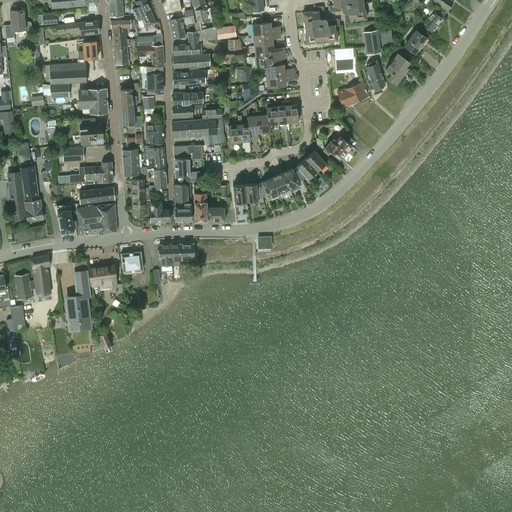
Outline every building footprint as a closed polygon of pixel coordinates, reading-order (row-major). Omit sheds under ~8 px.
[(50,0),(52,9),(84,6),(85,6),(84,0),(50,0)] [(84,0),(85,6),(88,6),(89,11),(96,10),(95,5),(97,5),(96,0),(84,0)] [(108,0),(109,5),(109,15),(122,15),(121,0),(108,0)] [(132,9),(134,15),(136,20),(141,18),(145,27),(156,23),(146,0),(138,0),(134,2),(136,7),(132,9)] [(180,9),(178,0),(166,0),(168,11),(180,9)] [(191,0),(197,22),(194,22),(197,30),(199,40),(217,39),(214,26),(202,29),(200,21),(207,20),(204,7),(199,8),(198,4),(205,2),(204,0),(191,0)] [(331,0),(332,5),(328,5),(329,12),(342,11),(344,12),(345,25),(352,24),(352,20),(366,18),(363,0),(331,0)] [(432,0),(434,1),(433,2),(446,11),(454,1),(451,0),(432,0)] [(324,19),(323,6),(316,6),(316,10),(302,12),(306,44),(337,40),(336,26),(340,25),(339,18),(326,20),(324,19)] [(169,21),(172,39),(184,37),(182,25),(194,23),(193,16),(192,9),(184,11),(185,16),(186,15),(186,17),(181,18),(181,19),(169,21)] [(5,39),(14,38),(13,33),(30,31),(31,29),(30,24),(29,23),(25,23),(24,10),(9,12),(11,25),(4,26),(5,39)] [(251,17),(252,23),(253,34),(280,31),(279,26),(270,27),(270,21),(259,22),(259,16),(265,16),(264,10),(255,11),(256,17),(251,17)] [(430,33),(442,19),(433,12),(422,26),(430,33)] [(57,23),(56,13),(41,15),(42,25),(57,23)] [(112,28),(113,46),(125,45),(125,42),(126,42),(126,39),(125,39),(124,28),(134,27),(134,19),(130,19),(129,18),(109,19),(110,28),(112,28)] [(80,35),(99,33),(97,21),(70,24),(71,30),(79,29),(80,35)] [(218,39),(236,36),(234,25),(216,28),(218,39)] [(381,52),(378,29),(363,31),(366,54),(381,52)] [(379,31),(381,44),(392,42),(390,29),(379,31)] [(187,33),(187,45),(172,45),(172,55),(194,54),(197,54),(197,44),(196,31),(187,33)] [(253,34),(254,45),(272,43),(272,38),(280,37),(280,31),(253,34)] [(415,54),(419,49),(426,38),(416,31),(404,47),(415,54)] [(161,34),(137,35),(138,45),(156,45),(161,45),(161,44),(161,34)] [(227,40),(229,50),(242,49),(239,38),(227,40)] [(81,63),(49,66),(48,64),(42,65),(43,76),(45,76),(45,82),(50,81),(50,84),(67,83),(86,81),(84,63),(83,63),(83,59),(96,58),(96,50),(98,50),(97,43),(95,43),(95,42),(82,43),(82,53),(78,53),(79,59),(80,59),(81,63)] [(254,45),(255,56),(282,53),(281,47),(273,48),(272,43),(254,45)] [(113,46),(115,65),(127,64),(125,45),(113,46)] [(156,45),(138,45),(138,47),(138,54),(138,56),(146,56),(146,54),(151,54),(151,66),(163,66),(164,66),(163,45),(161,45),(156,45)] [(336,68),(354,67),(352,48),(334,49),(336,68)] [(242,50),(222,52),(222,57),(234,56),(234,58),(242,57),(242,50)] [(256,67),(265,66),(275,65),(275,64),(274,60),(283,59),(282,53),(255,56),(256,67)] [(172,57),(173,68),(209,66),(208,54),(172,57)] [(391,74),(388,78),(397,84),(407,69),(405,67),(409,62),(397,54),(385,70),(391,74)] [(372,89),(385,85),(376,60),(370,62),(371,64),(366,66),(368,73),(367,75),(368,79),(370,79),(372,85),(371,85),(372,89)] [(265,66),(266,76),(293,73),(292,68),(284,69),(283,63),(275,64),(275,65),(265,66)] [(151,66),(140,67),(140,77),(146,77),(146,90),(163,90),(163,66),(151,66)] [(173,72),(173,84),(204,83),(203,70),(173,72)] [(294,79),(293,73),(266,76),(267,87),(286,85),(285,80),(294,79)] [(231,84),(247,84),(250,84),(250,83),(255,82),(254,74),(249,74),(249,75),(231,77),(231,84)] [(340,100),(340,99),(343,107),(353,103),(368,96),(362,81),(347,88),(344,89),(337,91),(340,100)] [(68,97),(67,83),(50,84),(51,98),(68,97)] [(257,83),(250,83),(250,84),(247,84),(229,85),(230,91),(247,90),(248,95),(257,94),(257,83)] [(89,113),(107,112),(105,88),(79,90),(80,108),(89,107),(89,113)] [(120,90),(121,107),(133,106),(132,104),(136,103),(136,95),(132,96),(131,89),(120,90)] [(0,109),(10,108),(8,90),(0,91),(1,99),(0,99),(0,109)] [(172,93),(172,105),(202,103),(201,92),(172,93)] [(142,96),(143,109),(154,108),(153,96),(142,96)] [(290,100),(286,101),(288,122),(298,121),(296,104),(290,105),(290,100)] [(282,106),(276,106),(278,123),(288,122),(286,101),(281,101),(282,106)] [(265,103),(267,114),(268,124),(278,123),(276,106),(270,107),(270,102),(265,103)] [(172,107),(173,118),(192,117),(191,109),(194,109),(200,108),(201,107),(201,104),(191,104),(191,105),(172,107)] [(121,107),(123,125),(134,124),(133,106),(121,107)] [(202,119),(221,117),(220,109),(201,110),(202,119)] [(14,128),(12,110),(0,111),(0,118),(2,119),(3,129),(14,128)] [(261,110),(257,111),(259,132),(269,131),(268,124),(267,114),(261,115),(261,110)] [(247,116),(247,123),(248,123),(249,133),(259,132),(257,111),(252,111),(253,116),(247,116)] [(171,122),(172,138),(212,135),(212,144),(224,142),(222,119),(214,119),(171,122)] [(242,119),(237,120),(240,141),(250,140),(249,133),(248,123),(247,123),(242,124),(242,119)] [(240,141),(237,120),(233,120),(234,125),(228,125),(229,142),(240,141)] [(79,125),(80,135),(81,144),(83,144),(102,142),(101,123),(79,125)] [(146,143),(163,143),(163,123),(146,123),(146,135),(147,135),(147,137),(146,137),(146,143)] [(325,148),(333,155),(335,152),(341,157),(351,145),(340,136),(334,143),(331,140),(325,148)] [(30,159),(29,148),(28,148),(28,144),(17,145),(18,161),(30,159)] [(202,158),(201,144),(174,145),(174,158),(187,157),(187,159),(188,159),(202,158)] [(144,146),(145,157),(154,156),(154,157),(164,156),(163,147),(153,148),(153,145),(144,146)] [(63,161),(84,160),(83,147),(62,148),(63,161)] [(121,150),(122,163),(123,175),(138,175),(136,149),(121,150)] [(305,158),(316,171),(326,163),(314,150),(305,158)] [(165,166),(164,156),(154,157),(154,156),(145,157),(145,159),(148,159),(149,165),(154,165),(155,167),(165,166)] [(174,158),(175,177),(189,176),(188,159),(187,159),(187,157),(174,158)] [(295,167),(302,179),(306,176),(308,178),(316,171),(305,158),(296,165),(297,166),(295,167)] [(102,181),(112,181),(110,161),(101,161),(101,166),(83,167),(84,174),(73,175),(74,182),(102,180),(102,181)] [(38,199),(36,187),(34,174),(33,166),(20,167),(25,201),(24,201),(25,210),(26,221),(43,218),(40,199),(38,199)] [(282,172),(289,189),(299,184),(298,181),(302,179),(295,167),(292,169),(292,168),(282,172)] [(155,188),(166,187),(165,168),(153,169),(155,188)] [(13,219),(24,218),(19,179),(21,179),(20,171),(7,173),(13,219)] [(271,177),(278,193),(289,189),(282,172),(271,177)] [(258,183),(262,197),(267,195),(268,198),(278,193),(271,177),(261,181),(261,182),(258,183)] [(317,181),(323,188),(327,185),(321,178),(317,181)] [(131,180),(132,199),(149,198),(149,187),(145,187),(145,179),(142,179),(131,180)] [(244,184),(246,202),(258,201),(257,198),(262,197),(258,183),(256,184),(256,183),(244,184)] [(174,201),(187,201),(187,193),(190,193),(190,184),(173,184),(174,201)] [(193,185),(194,221),(207,220),(206,201),(205,201),(205,192),(204,184),(193,185)] [(232,185),(234,203),(246,202),(244,184),(232,185)] [(227,197),(227,185),(219,185),(219,189),(218,189),(218,195),(220,195),(220,197),(227,197)] [(80,204),(113,200),(112,187),(79,191),(80,204)] [(133,216),(148,215),(150,215),(149,202),(146,202),(146,200),(150,200),(149,198),(132,199),(133,216)] [(150,210),(150,218),(150,222),(168,221),(168,209),(161,210),(160,201),(150,202),(151,210),(150,210)] [(175,221),(191,221),(190,202),(177,203),(177,207),(174,207),(175,221)] [(77,208),(79,225),(80,228),(80,230),(84,229),(85,235),(98,234),(116,231),(114,203),(96,205),(77,208)] [(208,221),(224,221),(224,207),(208,207),(208,221)] [(57,211),(61,234),(74,232),(70,209),(57,211)] [(257,236),(258,247),(271,247),(270,236),(257,236)] [(171,251),(172,264),(172,259),(179,259),(179,243),(159,244),(159,252),(171,251)] [(179,243),(179,259),(193,259),(193,243),(179,243)] [(142,268),(140,256),(140,251),(121,253),(123,271),(142,268)] [(160,271),(161,281),(165,281),(164,271),(172,270),(172,264),(171,251),(159,252),(160,271)] [(47,265),(49,264),(48,254),(47,254),(31,257),(33,267),(33,273),(34,280),(28,281),(27,274),(15,275),(19,298),(31,296),(30,289),(35,288),(36,294),(50,292),(47,265)] [(73,262),(77,295),(73,296),(73,300),(66,301),(68,321),(77,320),(77,321),(80,321),(80,320),(89,319),(88,312),(89,312),(90,313),(89,300),(88,300),(87,301),(86,295),(91,294),(86,261),(73,262)] [(113,264),(89,268),(91,286),(97,285),(97,284),(99,284),(100,288),(116,285),(113,264)] [(14,331),(25,329),(21,305),(10,307),(12,318),(13,325),(14,331)] [(12,318),(6,318),(10,346),(16,346),(14,331),(13,325),(12,318)] [(103,348),(111,344),(106,334),(105,332),(98,336),(103,348)]
